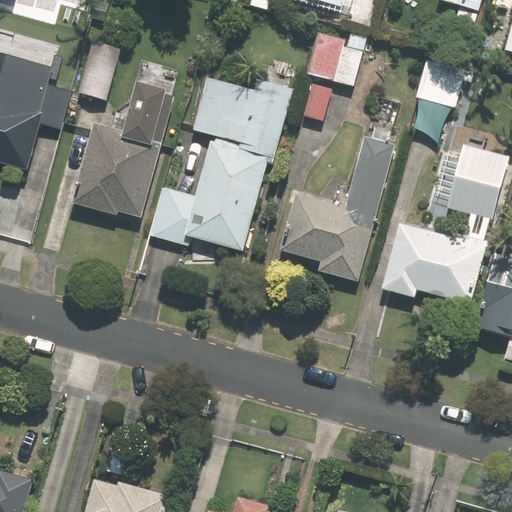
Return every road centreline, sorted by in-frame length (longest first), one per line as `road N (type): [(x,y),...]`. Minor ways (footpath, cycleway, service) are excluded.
road 1 (residential): [(0,303),(511,444)]
road 2 (unknown): [(323,392),(290,511)]
